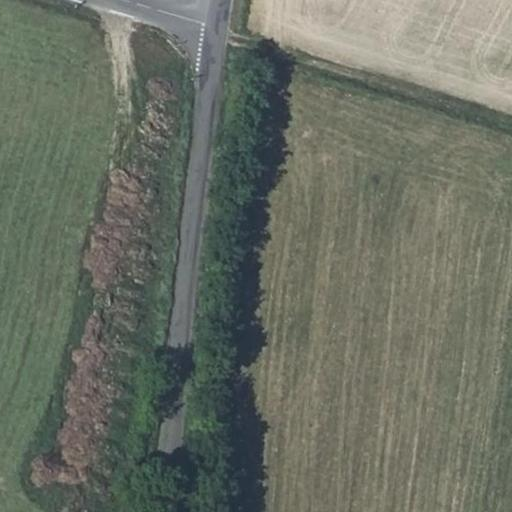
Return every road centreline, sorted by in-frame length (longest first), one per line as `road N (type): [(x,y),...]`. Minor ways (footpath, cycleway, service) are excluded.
road 1 (unclassified): [(214,33),(178,511)]
road 2 (track): [(511,128),(214,33)]
